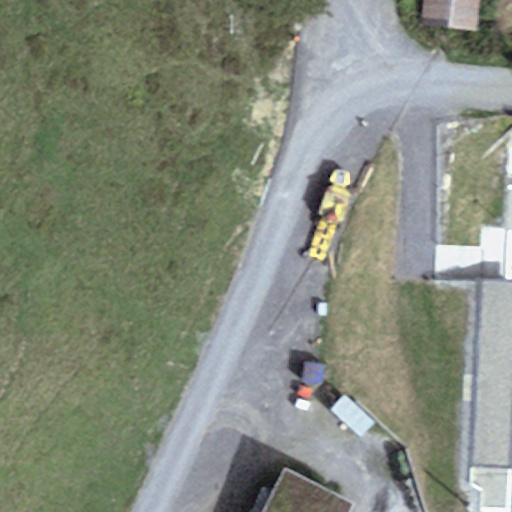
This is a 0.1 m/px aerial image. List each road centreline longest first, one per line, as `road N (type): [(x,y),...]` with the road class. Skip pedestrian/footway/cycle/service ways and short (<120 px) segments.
road 1 (track): [(359,75),(316,122),(150,511)]
road 2 (track): [(511,87),(359,75)]
